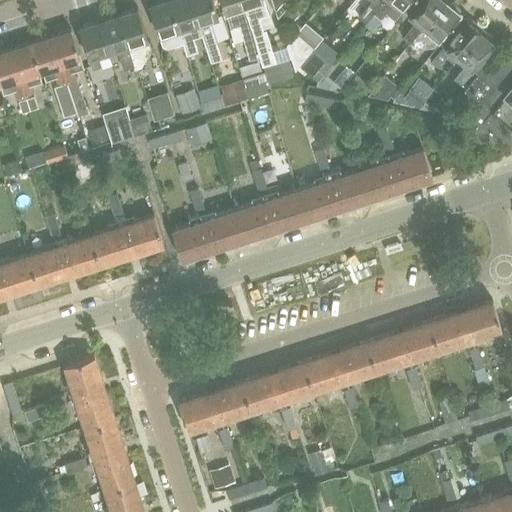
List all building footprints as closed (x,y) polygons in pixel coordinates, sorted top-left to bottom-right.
[(183,42),(169,0),(159,0),(149,3),(160,37),(162,44),(168,47),(175,45),(183,42)] [(192,36),(201,34),(190,0),(169,0),(183,42),(186,50),(196,47),(192,36)] [(213,0),(190,0),(201,34),(212,68),(224,64),(209,18),(218,16),(213,0)] [(221,0),(225,10),(230,26),(239,23),(250,58),(260,55),(251,26),(242,0),(221,0)] [(242,0),(251,26),(260,55),(263,64),(276,60),(266,29),(263,31),(256,11),(267,7),(264,0),(242,0)] [(291,0),(272,0),(278,16),(291,0)] [(370,0),(358,15),(366,21),(383,0),(370,0)] [(395,17),(408,0),(383,0),(366,21),(368,23),(377,23),(382,17),(387,10),(395,17)] [(403,36),(410,41),(444,0),(418,0),(409,12),(417,18),(403,36)] [(432,44),(439,36),(460,12),(458,10),(460,9),(451,2),(450,4),(445,0),(444,0),(410,41),(417,47),(423,40),(428,44),(432,44)] [(289,5),(278,17),(288,25),(299,13),(289,5)] [(117,14),(133,65),(134,68),(140,67),(150,49),(137,7),(117,14)] [(98,19),(109,53),(118,51),(124,68),(133,65),(117,14),(98,19)] [(451,63),(457,55),(482,27),(473,19),(471,21),(466,17),(452,33),(431,58),(437,63),(443,56),(451,63)] [(98,57),(109,53),(98,19),(78,26),(92,68),(100,65),(98,57)] [(459,83),(490,49),(495,43),(490,39),(492,36),(482,27),(457,55),(464,62),(451,76),(459,83)] [(53,34),(78,110),(78,111),(87,108),(73,71),(84,67),(71,28),(53,34)] [(286,44),(291,57),(295,70),(315,47),(297,31),(286,44)] [(56,76),(59,83),(55,84),(65,114),(78,110),(53,34),(33,40),(46,80),(56,76)] [(29,42),(11,48),(26,93),(33,91),(31,84),(41,80),(38,70),(29,42)] [(299,83),(313,85),(332,62),(315,47),(295,70),(297,75),(299,83)] [(11,48),(0,50),(0,82),(3,92),(14,89),(16,96),(26,93),(11,48)] [(459,96),(474,108),(461,123),(474,132),(478,144),(485,142),(496,151),(506,140),(510,144),(511,142),(511,54),(506,50),(494,64),(491,68),(485,63),(459,96)] [(297,75),(295,70),(291,57),(265,65),(271,83),(297,75)] [(333,62),(332,62),(313,85),(328,87),(332,81),(339,86),(353,69),(337,57),(333,62)] [(356,73),(347,84),(366,94),(372,86),(356,73)] [(390,94),(394,97),(400,92),(402,88),(384,73),(367,94),(387,98),(390,94)] [(242,77),(221,84),(223,91),(227,103),(248,97),(245,85),(242,77)] [(245,85),(248,97),(268,91),(265,79),(245,85)] [(403,94),(400,92),(394,97),(392,100),(413,104),(414,103),(418,106),(427,95),(412,83),(403,94)] [(176,93),(182,112),(200,106),(193,87),(176,93)] [(325,105),(337,108),(339,98),(306,91),(304,102),(310,103),(314,115),(327,111),(325,105)] [(219,92),(199,98),(204,111),(223,104),(219,92)] [(151,98),(157,117),(174,112),(168,93),(151,98)] [(26,96),(30,108),(38,106),(34,94),(26,96)] [(30,108),(26,96),(18,99),(22,111),(30,108)] [(434,105),(444,112),(451,103),(441,96),(434,105)] [(112,140),(135,133),(130,117),(126,107),(119,109),(123,119),(107,124),(112,140)] [(147,112),(130,117),(135,133),(152,128),(147,112)] [(373,119),(383,149),(392,146),(383,116),(373,119)] [(206,119),(185,126),(190,142),(211,135),(206,119)] [(182,137),(180,128),(147,138),(151,147),(153,146),(182,137)] [(85,135),(77,137),(80,150),(89,148),(85,135)] [(64,142),(43,150),(47,161),(68,154),(64,142)] [(314,148),(320,168),(329,166),(323,146),(314,148)] [(371,196),(434,176),(424,146),(361,167),(371,196)] [(100,152),(103,162),(118,158),(116,148),(100,152)] [(18,158),(3,162),(6,173),(21,169),(18,158)] [(75,166),(76,167),(79,180),(82,189),(99,184),(92,161),(91,162),(75,166)] [(186,161),(177,164),(182,180),(191,178),(186,161)] [(252,169),(258,189),(267,186),(261,166),(252,169)] [(308,216),(371,196),(361,167),(298,187),(308,216)] [(204,206),(198,187),(189,189),(195,209),(204,206)] [(245,237),(308,216),(298,187),(236,207),(245,237)] [(108,194),(114,214),(123,211),(116,191),(108,194)] [(245,237),(236,207),(172,228),(182,257),(245,237)] [(45,214),(51,235),(60,232),(54,211),(45,214)] [(155,213),(93,232),(102,262),(164,242),(155,213)] [(39,283),(102,262),(93,232),(30,252),(39,283)] [(0,262),(0,294),(39,283),(30,252),(0,262)] [(493,298),(465,306),(430,318),(440,348),(502,327),(493,298)] [(377,368),(440,348),(430,318),(367,338),(377,368)] [(315,388),(377,368),(367,338),(305,358),(315,388)] [(469,349),(472,358),(475,368),(484,365),(478,346),(469,349)] [(114,416),(108,395),(94,352),(65,362),(85,425),(114,416)] [(305,358),(242,378),(252,408),(315,388),(305,358)] [(406,368),(409,379),(412,388),(421,385),(418,375),(416,365),(406,368)] [(187,429),(252,408),(242,378),(178,399),(187,429)] [(12,379),(4,382),(13,412),(22,409),(20,403),(19,400),(18,396),(16,391),(12,379)] [(344,389),(347,398),(350,407),(359,404),(353,386),(344,389)] [(65,392),(55,396),(45,399),(47,407),(68,401),(65,392)] [(438,397),(445,421),(457,418),(450,394),(438,397)] [(470,418),(480,415),(508,406),(506,397),(467,410),(470,418)] [(281,408),(284,418),(287,428),(296,425),(290,405),(281,408)] [(134,477),(114,416),(85,425),(73,429),(77,441),(89,437),(105,487),(134,477)] [(511,422),(475,434),(478,443),(511,431),(511,422)] [(219,429),(222,438),(225,448),(234,444),(228,425),(219,429)] [(322,447),(309,451),(315,473),(328,470),(322,447)] [(60,470),(67,468),(67,470),(87,463),(85,455),(58,464),(60,470)] [(231,467),(210,474),(215,487),(235,480),(231,467)] [(145,511),(134,477),(105,487),(113,511),(145,511)] [(264,477),(226,489),(229,498),(267,485),(264,477)] [(441,480),(444,489),(447,498),(457,495),(450,477),(441,480)] [(6,485),(0,487),(0,499),(20,490),(15,481),(6,485)] [(30,492),(34,501),(38,510),(50,504),(41,486),(30,492)] [(511,511),(511,488),(487,497),(492,511),(511,511)] [(393,511),(391,506),(388,497),(379,500),(382,511),(393,511)] [(492,511),(487,497),(440,511),(492,511)] [(272,501),(244,510),(238,511),(267,511),(275,510),(272,501)]
